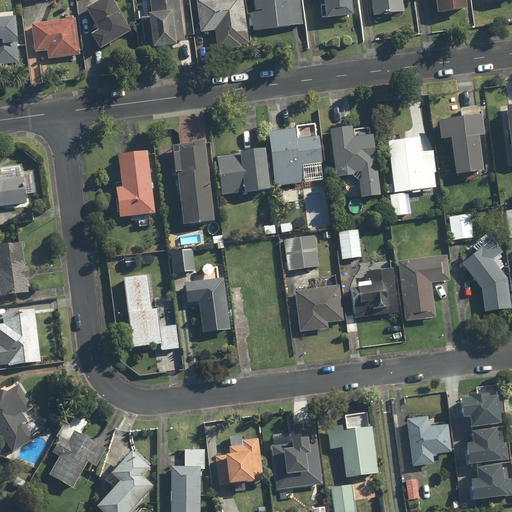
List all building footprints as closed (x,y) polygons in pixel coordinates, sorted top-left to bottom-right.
[(104,0),(102,0),(82,13),(95,34),(88,39),(97,54),(127,36),(104,0)] [(144,0),(152,55),(175,52),(175,46),(183,45),(177,0),(144,0)] [(240,0),(217,0),(193,3),(197,36),(212,34),(214,51),(246,48),(240,0)] [(248,14),(250,32),(301,27),(298,0),(250,0),(252,14),(248,14)] [(346,0),(315,0),(316,3),(321,2),(324,22),(349,19),(346,0)] [(400,0),(368,0),(371,19),(403,14),(400,0)] [(463,13),(461,0),(431,0),(434,17),(463,13)] [(29,27),(33,54),(46,52),(47,62),(79,58),(74,21),(29,27)] [(0,24),(0,47),(12,47),(11,23),(0,24)] [(18,51),(0,49),(0,67),(16,69),(18,51)] [(480,141),(478,108),(459,110),(460,122),(436,124),(438,144),(448,143),(451,179),(479,177),(476,141),(480,141)] [(511,108),(501,110),(507,166),(511,165),(511,108)] [(320,185),(316,140),(315,126),(293,128),(294,132),(267,134),(271,189),(320,185)] [(376,200),(370,130),(327,134),(331,181),(356,179),(358,201),(376,200)] [(384,196),(388,196),(390,219),(407,218),(405,194),(435,192),(431,155),(419,156),(418,142),(386,145),(390,185),(384,185),(384,196)] [(205,151),(176,153),(178,176),(174,176),(179,229),(211,226),(205,151)] [(214,157),(218,198),(267,194),(263,152),(214,157)] [(145,156),(115,159),(118,192),(112,192),(115,220),(152,217),(145,156)] [(0,210),(25,207),(22,182),(0,184),(0,210)] [(471,240),(469,216),(448,217),(450,242),(471,240)] [(340,264),(360,262),(358,232),(337,233),(340,264)] [(216,246),(216,253),(223,252),(222,234),(212,234),(212,246),(216,246)] [(285,273),(318,271),(315,237),(282,240),(285,273)] [(465,262),(460,267),(482,291),(482,315),(509,312),(506,282),(497,272),(502,268),(494,260),(501,255),(485,238),(462,259),(465,262)] [(28,281),(26,270),(23,270),(19,246),(0,248),(0,298),(27,294),(25,282),(28,281)] [(195,274),(193,252),(168,254),(170,277),(173,276),(181,276),(195,274)] [(402,325),(432,323),(429,286),(448,285),(446,258),(396,262),(402,325)] [(275,268),(245,270),(251,335),(280,332),(275,268)] [(395,317),(391,271),(366,273),(367,290),(350,292),(353,320),(395,317)] [(326,325),(342,323),(338,276),(322,278),(323,289),(291,292),(294,335),(326,332),(326,325)] [(175,328),(157,330),(156,311),(150,312),(147,278),(123,280),(129,350),(159,347),(159,353),(176,352),(175,328)] [(222,283),(222,281),(181,285),(183,305),(197,304),(200,336),(227,334),(222,283)] [(245,299),(246,288),(230,288),(230,312),(242,312),(242,299),(245,299)] [(38,366),(31,312),(0,316),(1,326),(0,326),(0,367),(6,367),(7,370),(38,366)] [(31,409),(17,386),(3,395),(0,391),(0,436),(11,454),(36,438),(21,416),(31,409)] [(502,450),(498,417),(469,420),(468,415),(450,417),(454,456),(502,450)] [(427,431),(426,420),(405,423),(411,470),(434,468),(432,458),(447,457),(444,429),(427,431)] [(286,447),(269,447),(270,467),(273,467),(273,489),(318,488),(317,432),(305,432),(304,428),(291,429),(291,443),(286,443),(286,447)] [(376,476),(370,430),(326,436),(329,451),(340,450),(344,480),(376,476)] [(48,479),(74,491),(86,465),(95,469),(104,450),(72,435),(69,443),(58,438),(50,455),(57,458),(48,479)] [(240,443),(241,449),(225,450),(214,451),(217,490),(260,486),(256,441),(240,443)] [(197,511),(199,472),(205,473),(205,452),(184,452),(183,470),(170,469),(169,511),(197,511)] [(146,474),(128,456),(108,477),(118,486),(95,510),(96,511),(129,511),(150,491),(139,481),(146,474)] [(490,499),(511,496),(509,471),(487,474),(490,499)] [(416,481),(402,483),(405,503),(418,501),(416,481)] [(354,511),(351,485),(329,488),(332,511),(354,511)] [(471,495),(472,505),(486,504),(485,494),(471,495)]
